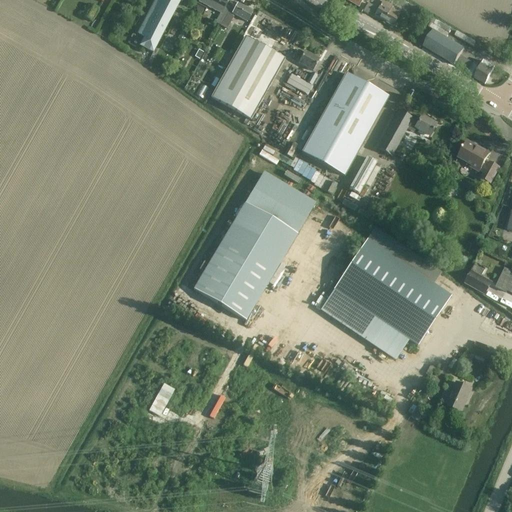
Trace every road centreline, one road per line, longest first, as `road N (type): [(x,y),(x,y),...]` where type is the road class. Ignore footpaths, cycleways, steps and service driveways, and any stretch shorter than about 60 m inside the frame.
road 1 (tertiary): [(498,105),(317,0)]
road 2 (track): [(349,454),(296,414),(270,374),(240,362)]
road 3 (track): [(320,511),(339,467),(395,414)]
